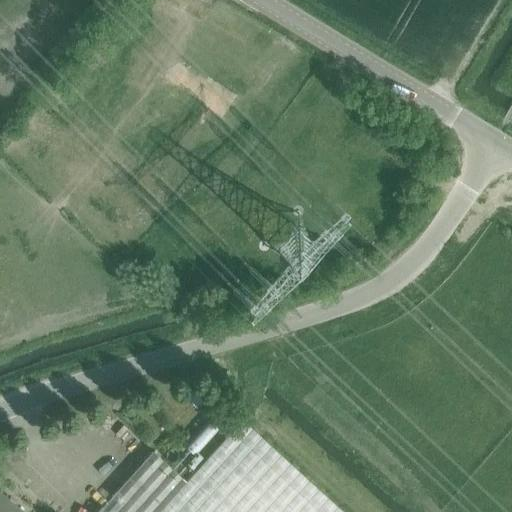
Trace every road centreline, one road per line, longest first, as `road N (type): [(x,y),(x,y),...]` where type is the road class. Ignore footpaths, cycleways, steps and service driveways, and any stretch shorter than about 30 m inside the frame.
road 1 (unclassified): [(0,412),(380,289),(437,236),(497,143)]
road 2 (unclassified): [(497,143),(261,0)]
